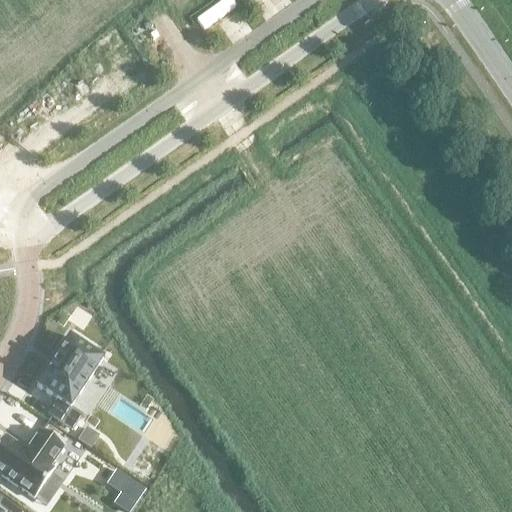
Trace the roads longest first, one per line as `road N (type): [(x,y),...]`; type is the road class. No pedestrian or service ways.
road 1 (residential): [(30,240),(373,0)]
road 2 (residential): [(307,0),(14,213)]
road 3 (residential): [(0,368),(25,313),(30,240)]
